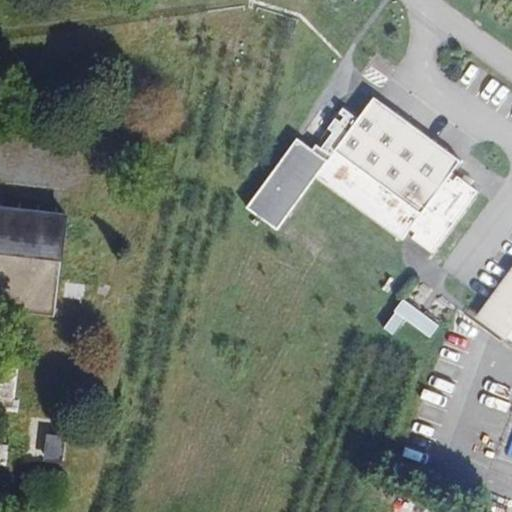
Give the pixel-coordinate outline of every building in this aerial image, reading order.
[(462,161),(375,97),(359,119),(344,107),(340,113),(345,117),(341,122),(336,118),(329,129),(334,132),(322,148),(317,145),(314,150),(299,138),(248,207),(278,229),(317,176),(404,240),(411,230),(416,233),(412,238),(433,253),(478,191),(458,176),(454,181),(449,178),(462,161)] [(62,259),(67,215),(0,207),(0,309),(54,316),(61,258),(62,259)] [(511,267),(476,317),(507,339),(511,332),(511,267)] [(386,329),(396,335),(405,321),(433,338),(442,325),(405,300),(386,329)] [(45,459),(62,461),(65,437),(48,435),(45,459)]
